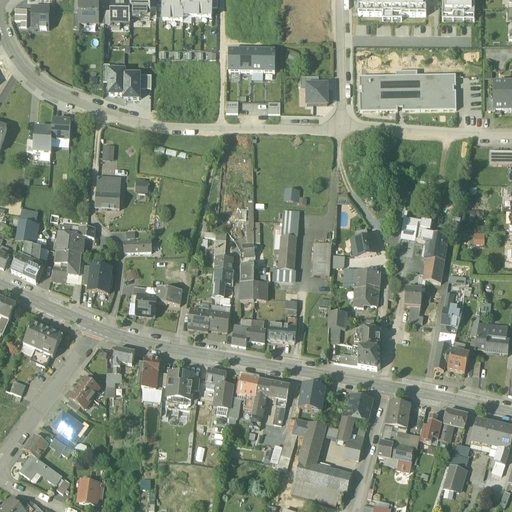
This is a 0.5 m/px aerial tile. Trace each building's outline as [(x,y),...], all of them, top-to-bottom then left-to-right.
[(130,0),(131,2),(131,21),(150,21),(150,11),(150,0),(130,0)] [(183,20),(191,20),(191,0),(182,0),(182,2),(183,2),(183,20)] [(191,0),(191,20),(201,20),(201,0),(191,0)] [(201,0),(201,20),(211,20),(211,10),(211,0),(201,0)] [(402,18),(426,19),(426,0),(358,0),(358,18),(380,18),(380,22),(402,23),(402,18)] [(442,0),(443,19),(475,18),(474,0),(442,0)] [(111,27),(131,27),(131,21),(131,2),(111,2),(111,27)] [(163,23),(172,24),(172,2),(163,2),(163,23)] [(182,2),(172,2),(172,24),(183,24),(183,20),(183,2),(182,2)] [(98,3),(80,3),(79,15),(79,17),(98,17),(98,15),(98,3)] [(49,9),(32,9),(31,32),(49,32),(49,9)] [(27,12),(15,12),(15,24),(21,24),(21,30),(27,30),(27,12)] [(98,17),(79,17),(79,27),(98,27),(98,17)] [(241,53),(229,53),(229,75),(241,75),(241,53)] [(252,53),(241,53),(241,75),(251,76),(252,53)] [(263,54),(252,53),(251,76),(263,76),(263,54)] [(276,54),(263,54),(263,76),(276,76),(276,54)] [(109,97),(124,98),(125,78),(125,74),(110,74),(110,86),(109,97)] [(403,79),(360,79),(360,90),(361,90),(361,96),(360,96),(360,115),(398,114),(398,110),(402,110),(402,114),(456,113),(456,94),(454,94),(454,88),(456,88),(456,78),(417,78),(417,74),(403,74),(403,79)] [(140,78),(125,78),(124,98),(124,102),(139,102),(140,78)] [(151,78),(140,78),(139,92),(151,92),(151,78)] [(319,80),(301,80),(301,90),(307,90),(307,88),(319,88),(319,80)] [(511,113),(511,86),(492,87),(493,114),(511,113)] [(307,88),(307,90),(307,108),(327,108),(327,92),(327,88),(319,88),(307,88)] [(71,124),(54,123),(53,132),(52,143),(69,144),(71,124)] [(52,143),(53,132),(35,131),(34,155),(52,156),(52,143)] [(109,145),(100,144),(99,161),(109,162),(110,150),(109,149),(109,145)] [(511,154),(490,154),(489,167),(511,167),(511,154)] [(121,182),(97,180),(95,211),(119,213),(121,182)] [(145,183),(138,183),(137,194),(147,195),(148,187),(145,186),(145,183)] [(284,191),(284,204),(299,204),(299,191),(284,191)] [(37,213),(22,210),(17,245),(25,247),(31,249),(37,213)] [(297,221),(283,220),(282,240),(296,241),(297,221)] [(430,228),(403,224),(400,242),(427,246),(428,237),(430,228)] [(72,228),(60,227),(56,254),(57,254),(68,256),(71,238),(72,229),(72,228)] [(80,230),(72,229),(71,238),(79,239),(80,230)] [(95,231),(80,230),(79,239),(85,240),(94,241),(95,231)] [(483,247),(483,235),(472,235),(472,247),(483,247)] [(447,240),(428,237),(427,246),(424,261),(427,262),(444,264),(447,240)] [(79,239),(71,238),(68,256),(81,257),(83,258),(85,240),(79,239)] [(373,238),(363,240),(367,258),(376,256),(373,238)] [(296,241),(282,240),(279,272),(294,274),(296,241)] [(363,240),(353,242),(355,250),(357,260),(367,258),(363,240)] [(0,248),(2,243),(0,242),(0,255),(5,258),(7,254),(8,252),(0,248)] [(141,244),(124,245),(124,256),(148,256),(151,255),(151,252),(151,243),(151,242),(141,243),(141,244)] [(225,244),(215,244),(214,260),(216,260),(224,260),(225,244)] [(248,246),(244,247),(245,261),(254,260),(254,246),(248,246)] [(331,248),(315,246),(313,279),(329,280),(331,248)] [(31,249),(25,247),(24,259),(27,260),(27,262),(31,264),(33,249),(31,249)] [(40,250),(33,249),(31,264),(36,267),(36,266),(37,265),(39,265),(40,250)] [(157,252),(151,252),(151,255),(148,256),(148,261),(156,261),(156,256),(157,252)] [(68,256),(57,254),(55,266),(52,278),(51,283),(61,285),(62,280),(67,281),(67,277),(79,279),(80,265),(81,257),(68,256)] [(5,258),(0,255),(0,270),(4,272),(9,259),(8,259),(5,258)] [(27,262),(19,259),(11,275),(24,281),(31,264),(27,262)] [(224,260),(216,260),(215,272),(232,274),(233,261),(224,260)] [(444,264),(427,262),(424,280),(423,285),(425,285),(440,287),(444,264)] [(31,264),(24,281),(36,286),(44,270),(36,266),(36,267),(31,264)] [(92,269),(84,268),(82,287),(89,288),(92,269)] [(254,272),(254,268),(240,268),(240,286),(241,286),(254,286),(254,272)] [(112,272),(92,269),(89,288),(88,294),(108,296),(112,272)] [(137,271),(127,273),(129,281),(139,279),(137,271)] [(232,274),(215,272),(215,273),(215,275),(214,286),(212,286),(211,300),(220,300),(223,300),(224,287),(231,287),(232,274)] [(294,274),(279,272),(273,272),(272,284),(293,286),(294,274)] [(369,274),(346,272),(345,290),(354,290),(355,290),(367,291),(369,274)] [(381,275),(369,274),(367,291),(377,292),(379,293),(381,275)] [(424,280),(419,279),(417,292),(422,292),(424,292),(425,285),(423,285),(424,280)] [(466,280),(456,279),(454,291),(465,293),(466,280)] [(254,286),(241,286),(241,305),(254,304),(254,286)] [(267,286),(254,286),(254,304),(267,305),(267,286)] [(146,291),(134,290),(133,298),(138,298),(145,299),(146,291)] [(367,291),(355,290),(353,310),(363,311),(363,307),(370,308),(370,309),(376,310),(377,292),(367,291)] [(182,294),(158,291),(157,300),(157,306),(180,308),(182,294)] [(417,292),(406,292),(404,309),(410,309),(420,309),(422,292),(417,292)] [(424,292),(422,292),(420,309),(420,315),(436,316),(439,293),(424,292)] [(452,298),(447,297),(444,313),(455,314),(455,310),(450,310),(452,298)] [(145,299),(138,298),(136,317),(155,319),(156,306),(157,306),(157,300),(145,299)] [(4,302),(0,312),(0,319),(3,320),(9,323),(16,307),(4,302)] [(297,305),(285,303),(285,312),(297,313),(297,305)] [(420,309),(410,309),(408,325),(422,327),(423,321),(419,320),(420,315),(420,309)] [(212,314),(192,310),(188,332),(208,335),(208,333),(211,315),(212,314)] [(455,314),(444,313),(442,328),(451,329),(458,330),(462,315),(455,314)] [(230,317),(220,315),(220,316),(211,315),(208,333),(210,333),(226,336),(230,317)] [(346,318),(330,317),(329,331),(340,332),(345,332),(346,318)] [(9,323),(3,320),(0,326),(0,336),(3,338),(9,323)] [(296,322),(288,321),(288,329),(296,329),(296,322)] [(252,323),(242,322),(241,329),(248,330),(251,331),(252,324),(252,323)] [(263,325),(252,324),(251,331),(263,332),(263,325)] [(33,326),(23,347),(35,353),(50,359),(53,360),(63,338),(34,326),(33,326)] [(479,328),(471,326),(469,338),(477,340),(479,328)] [(270,327),(269,327),(268,343),(282,344),(283,328),(274,328),(270,327)] [(288,329),(283,328),(282,344),(294,345),(296,329),(288,329)] [(451,329),(442,328),(440,335),(450,337),(451,329)] [(488,329),(479,328),(477,340),(486,341),(488,329)] [(506,331),(488,329),(486,341),(485,348),(484,355),(507,357),(509,344),(504,344),(506,331)] [(247,332),(234,330),(233,336),(247,339),(248,334),(247,334),(247,332)] [(251,331),(248,330),(248,334),(247,339),(246,344),(247,344),(265,347),(266,333),(263,332),(251,331)] [(340,332),(329,331),(328,346),(339,347),(340,332)] [(371,333),(359,333),(358,333),(356,335),(356,338),(358,340),(359,340),(358,350),(379,351),(380,333),(371,332),(371,333)] [(450,337),(440,335),(434,371),(444,373),(448,355),(451,356),(452,353),(456,338),(450,337)] [(247,339),(233,336),(231,348),(246,350),(247,344),(246,344),(247,339)] [(486,341),(477,340),(476,347),(485,348),(486,341)] [(379,351),(358,350),(358,355),(358,360),(358,369),(377,372),(380,370),(379,351)] [(134,356),(116,352),(113,365),(113,371),(120,371),(120,366),(131,369),(134,356)] [(50,359),(35,353),(31,364),(45,370),(50,359)] [(468,356),(452,353),(451,356),(447,372),(464,375),(468,356)] [(351,359),(351,360),(350,360),(349,368),(358,369),(358,360),(351,359)] [(161,362),(146,360),(145,365),(143,375),(142,387),(142,390),(142,391),(156,393),(157,378),(158,378),(159,376),(161,362)] [(145,365),(139,364),(135,391),(142,390),(142,388),(142,387),(143,375),(145,365)] [(227,375),(208,371),(206,384),(218,387),(221,387),(220,391),(217,410),(230,412),(232,400),(234,389),(224,388),(227,375)] [(179,377),(170,376),(168,390),(167,401),(191,404),(192,392),(194,380),(194,379),(185,378),(185,376),(179,375),(179,377)] [(100,383),(90,376),(86,382),(96,389),(100,383)] [(259,382),(241,378),(237,396),(245,398),(244,402),(248,403),(249,398),(255,400),(256,397),(259,382)] [(86,382),(84,380),(76,391),(93,402),(100,392),(96,389),(86,382)] [(273,385),(259,382),(256,397),(266,400),(269,400),(273,385)] [(26,388),(14,384),(10,395),(21,399),(26,388)] [(206,384),(199,384),(198,393),(198,399),(204,400),(206,384)] [(290,389),(273,385),(269,400),(287,404),(290,389)] [(325,392),(303,388),(299,410),(321,414),(325,392)] [(93,402),(76,391),(69,401),(81,410),(85,413),(93,402)] [(266,400),(256,397),(255,400),(252,417),(261,419),(264,406),(265,406),(266,400)] [(373,402),(351,397),(347,414),(354,416),(353,420),(368,423),(373,402)] [(239,401),(232,400),(230,412),(229,420),(230,420),(234,421),(237,421),(239,401)] [(81,410),(71,402),(67,407),(77,415),(81,410)] [(410,407),(393,404),(392,404),(391,405),(390,406),(385,428),(393,429),(407,432),(410,407)] [(285,411),(277,410),(274,426),(281,428),(283,423),(285,411)] [(468,417),(447,412),(443,427),(452,429),(464,431),(468,417)] [(347,414),(344,413),(339,432),(349,435),(353,420),(354,416),(347,414)] [(82,429),(63,416),(57,424),(53,429),(54,429),(52,431),(59,436),(70,444),(71,445),(72,444),(82,429)] [(261,419),(252,417),(250,430),(259,432),(262,419),(261,419)] [(431,418),(429,423),(429,424),(428,427),(428,431),(426,438),(427,438),(425,445),(431,446),(432,446),(431,446),(432,441),(438,443),(442,426),(436,425),(437,420),(438,420),(438,419),(430,417),(430,418),(431,418)] [(296,423),(290,422),(287,436),(293,437),(296,423)] [(496,427),(476,422),(471,444),(491,448),(492,446),(496,427)] [(310,426),(296,423),(293,437),(297,438),(306,440),(310,426)] [(306,440),(299,465),(312,468),(314,460),(317,461),(322,440),(325,429),(310,426),(306,440)] [(428,427),(423,426),(420,439),(419,443),(425,445),(427,438),(426,438),(428,431),(428,427)] [(452,429),(443,427),(442,426),(438,443),(448,445),(452,429)] [(511,443),(511,430),(496,427),(492,446),(504,448),(511,450),(511,443)] [(224,430),(211,428),(210,435),(223,437),(224,430)] [(393,429),(385,428),(380,445),(389,446),(392,434),(393,429)] [(339,433),(325,429),(322,440),(337,443),(337,442),(339,432),(339,433)] [(349,435),(339,432),(337,442),(344,444),(348,441),(349,435)] [(70,444),(59,436),(55,442),(66,449),(70,444)] [(293,437),(287,436),(282,451),(278,467),(277,470),(287,472),(297,438),(293,437)] [(47,447),(34,438),(24,452),(32,458),(37,462),(47,447)] [(357,438),(355,446),(362,448),(364,440),(357,438)] [(66,449),(55,442),(50,448),(56,452),(53,456),(59,460),(61,457),(63,454),(66,449)] [(72,444),(71,445),(70,444),(66,449),(73,453),(77,447),(72,444)] [(355,446),(348,445),(345,460),(359,463),(362,448),(355,446)] [(389,446),(380,445),(377,459),(390,462),(390,461),(394,447),(389,446)] [(461,447),(456,446),(453,457),(467,461),(470,450),(469,450),(469,449),(461,447)] [(394,447),(390,461),(411,466),(414,452),(394,447)] [(504,448),(502,455),(499,455),(495,465),(505,468),(509,458),(511,450),(504,448)] [(282,451),(275,449),(274,453),(271,463),(271,465),(278,467),(282,451)] [(274,453),(268,451),(265,461),(271,463),(274,453)] [(32,458),(19,475),(29,482),(36,473),(56,488),(62,480),(37,462),(32,458)] [(312,468),(299,465),(295,482),(340,494),(347,496),(351,478),(312,468)] [(465,474),(450,469),(444,490),(443,491),(459,495),(465,474)] [(340,494),(295,482),(291,498),(336,509),(340,494)] [(70,487),(63,483),(56,492),(63,497),(70,487)] [(79,505),(96,507),(97,500),(103,501),(105,487),(82,484),(79,505)] [(454,495),(445,493),(443,500),(452,502),(454,495)] [(509,496),(504,494),(500,505),(505,507),(509,496)] [(22,511),(21,510),(11,501),(0,511),(22,511)]
